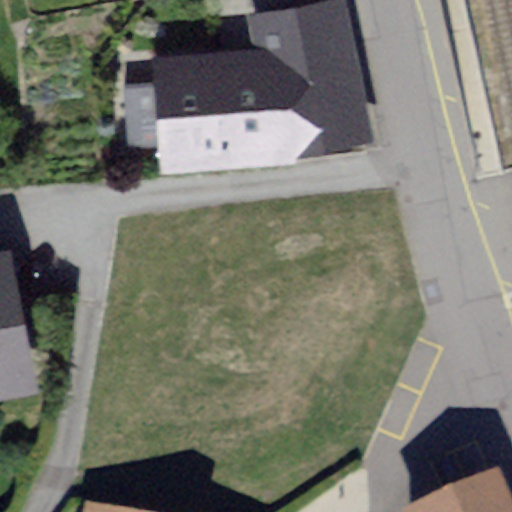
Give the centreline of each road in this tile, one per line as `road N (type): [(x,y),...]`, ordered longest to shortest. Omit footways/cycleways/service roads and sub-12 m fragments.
road 1 (residential): [(511,413),(384,0)]
road 2 (unknown): [(488,342),(349,511)]
